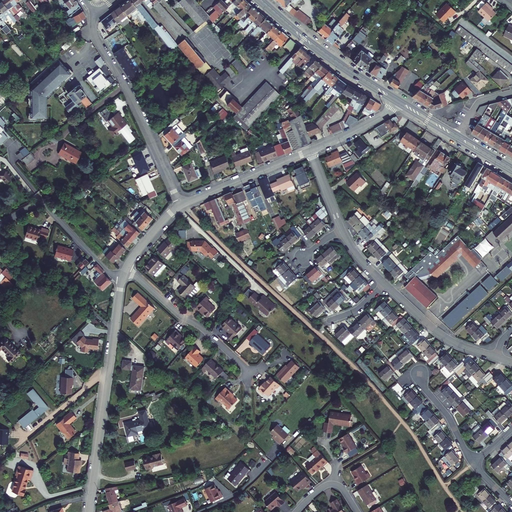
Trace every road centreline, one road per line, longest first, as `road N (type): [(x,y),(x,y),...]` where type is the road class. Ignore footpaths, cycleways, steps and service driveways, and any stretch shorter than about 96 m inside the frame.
road 1 (residential): [(94,15),(93,33),(180,205)]
road 2 (secondary): [(254,0),(395,103)]
road 3 (secondary): [(398,98),(264,0)]
road 4 (residential): [(252,374),(125,270)]
road 5 (residential): [(0,224),(43,203),(122,277)]
road 6 (residential): [(309,151),(180,205)]
road 7 (residential): [(108,376),(89,511)]
road 8 (residential): [(496,357),(448,339),(384,283)]
